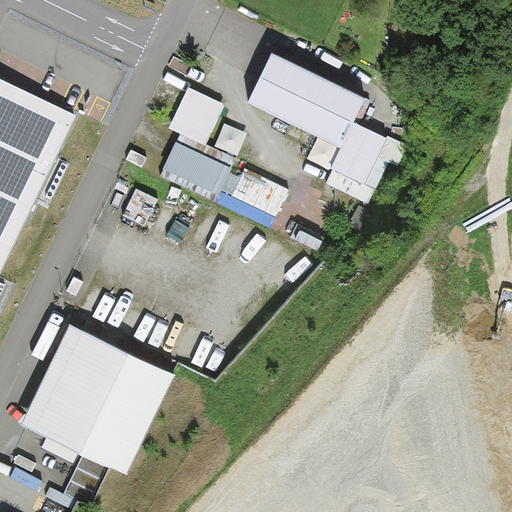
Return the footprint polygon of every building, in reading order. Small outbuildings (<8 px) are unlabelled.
[(272,57),(249,105),(344,150),(328,183),(369,202),(389,159),(397,163),(406,145),(387,136),(386,140),(355,125),(366,101),(272,57)] [(0,277),(78,117),(0,79),(0,277)] [(188,90),(170,129),(206,145),(224,106),(188,90)] [(173,144),(157,175),(268,231),(288,193),(227,163),(224,170),(173,144)] [(174,379),(71,328),(22,426),(83,456),(111,469),(125,477),(174,379)] [(111,469),(83,456),(65,494),(92,507),(111,469)]
